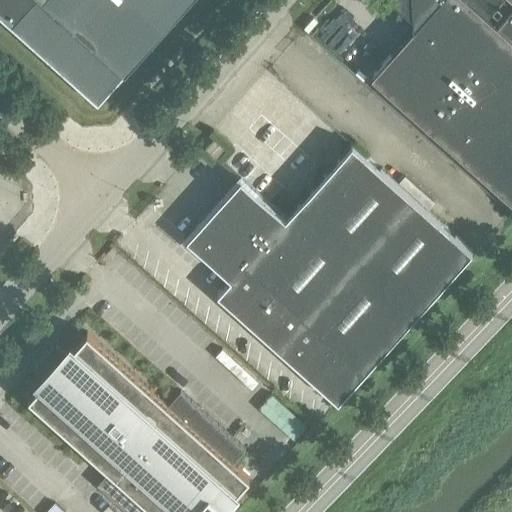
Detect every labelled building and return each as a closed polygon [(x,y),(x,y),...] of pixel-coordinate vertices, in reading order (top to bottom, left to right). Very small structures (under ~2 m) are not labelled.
[(0,0),(0,12),(99,101),(188,0),(0,0)] [(414,27),(374,72),(511,195),(511,0),(395,0),(413,16),(414,27)] [(205,147),(217,157),(225,147),(214,137),(205,147)] [(286,216),(241,176),(215,205),(214,204),(212,206),(213,208),(202,221),(200,219),(185,236),(231,277),(217,291),(339,400),(402,328),(473,249),(352,141),(286,216)] [(67,354),(29,396),(110,468),(97,482),(130,511),(217,511),(250,475),(233,461),(246,447),(181,389),(169,403),(88,330),(67,354)] [(296,435),(308,422),(274,389),(262,402),(296,435)] [(45,511),(67,511),(55,501),(45,511)]
